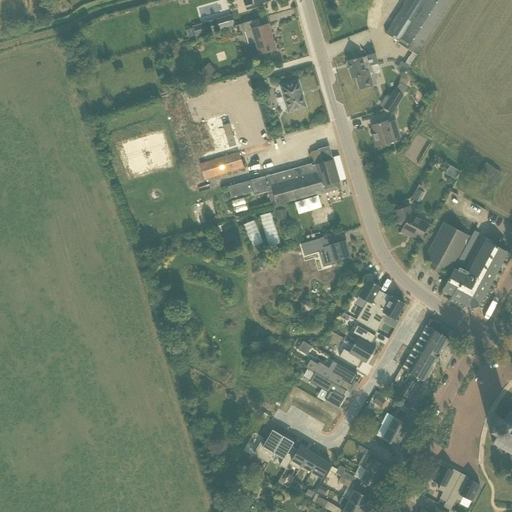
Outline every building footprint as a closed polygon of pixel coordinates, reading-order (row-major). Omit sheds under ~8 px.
[(262,3),(271,0),(270,0),(250,0),(244,2),(246,10),(263,5),(262,3)] [(406,0),(385,33),(399,42),(398,43),(416,55),(450,0),(406,0)] [(259,19),(242,23),(248,44),(256,42),(259,54),(275,49),(268,24),(261,26),(259,19)] [(215,20),(201,24),(204,34),(218,30),(215,20)] [(356,77),(360,89),(373,85),(369,70),(365,71),(363,65),(369,63),(370,65),(377,63),(375,54),(367,56),(367,57),(362,58),(361,57),(347,61),(352,78),(356,77)] [(288,112),(306,107),(303,97),(302,98),(300,91),(301,91),(298,81),(281,86),(288,112)] [(147,98),(155,96),(153,90),(145,93),(147,98)] [(395,91),(384,108),(392,113),(402,96),(395,91)] [(372,135),(376,147),(395,141),(389,120),(372,125),(375,134),(372,135)] [(317,195),(324,193),(322,186),(337,181),(339,181),(329,146),(318,149),(322,163),(312,166),(311,164),(228,187),(231,198),(253,192),(254,195),(268,191),(272,203),(276,202),(276,205),(316,194),(317,195)] [(243,167),(238,152),(200,164),(205,179),(243,167)] [(485,197),(501,173),(486,162),(474,180),(484,187),(480,193),(485,197)] [(322,186),(324,193),(339,189),(337,181),(322,186)] [(428,224),(415,217),(415,215),(411,213),(409,206),(395,211),(398,223),(404,226),(401,231),(408,235),(409,233),(420,239),(428,224)] [(450,271),(464,245),(465,245),(470,237),(469,236),(444,223),(425,258),(433,262),(441,267),(450,271)] [(461,266),(479,233),(474,230),(456,264),(461,266)] [(337,243),(335,237),(324,240),(324,237),(311,241),(312,246),(322,243),(324,250),(321,251),(326,265),(335,263),(334,260),(350,256),(345,240),(337,243)] [(466,269),(491,283),(508,252),(482,238),(466,269)] [(465,270),(459,267),(457,270),(454,268),(442,290),(452,295),(451,297),(472,308),(472,309),(478,307),(478,306),(491,283),(466,269),(465,270)] [(366,325),(385,294),(378,290),(380,287),(368,280),(358,296),(367,301),(356,319),(366,325)] [(391,298),(385,294),(366,325),(377,331),(386,315),(395,320),(405,303),(392,296),(391,298)] [(430,319),(425,327),(417,342),(401,368),(409,373),(407,377),(410,379),(401,393),(412,399),(423,380),(424,381),(439,355),(440,356),(450,339),(446,337),(450,330),(430,319)] [(358,336),(354,344),(371,354),(376,345),(371,343),(375,336),(357,325),(353,333),(358,336)] [(306,354),(311,346),(303,342),(299,349),(306,354)] [(366,363),(371,354),(354,344),(349,352),(344,349),(339,356),(357,367),(361,360),(366,363)] [(315,372),(340,387),(344,381),(352,385),(357,375),(338,364),(337,365),(333,363),(330,368),(319,362),(318,364),(310,360),(305,367),(308,369),(315,372)] [(308,369),(304,376),(311,380),(315,372),(308,369)] [(274,401),(277,396),(282,387),(277,383),(280,378),(270,372),(258,391),(245,386),(239,395),(265,410),(266,409),(267,408),(272,400),(274,401)] [(340,387),(315,372),(311,380),(309,382),(328,393),(325,399),(339,407),(345,397),(343,396),(346,390),(340,387)] [(410,409),(395,401),(392,406),(407,414),(410,409)] [(497,415),(489,429),(497,434),(492,442),(497,445),(496,448),(498,448),(499,446),(505,450),(504,452),(505,453),(507,451),(511,453),(511,455),(511,456),(511,412),(510,411),(505,420),(497,415)] [(388,428),(403,435),(408,424),(394,417),(388,428)] [(388,428),(387,430),(382,439),(397,446),(403,435),(388,428)] [(363,435),(370,439),(373,433),(366,430),(363,435)] [(283,437),(283,436),(273,431),(266,443),(262,441),(254,454),(269,462),(274,453),(273,453),(283,437)] [(294,442),(283,436),(283,437),(273,453),(274,453),(283,459),(280,465),(286,469),(291,459),(297,449),(291,446),(294,442)] [(301,465),(310,451),(299,445),(297,449),(291,459),(301,465)] [(312,471),(320,457),(310,451),(301,465),(312,471)] [(322,477),(330,463),(320,457),(312,471),(322,477)] [(372,458),(366,469),(381,477),(386,466),(372,458)] [(446,502),(461,473),(453,469),(452,470),(441,464),(432,481),(441,485),(438,489),(443,492),(440,498),(446,501),(446,502)] [(335,473),(341,476),(356,484),(358,479),(350,475),(351,475),(344,472),(346,469),(339,465),(335,473)] [(375,488),(381,477),(366,469),(360,480),(366,483),(375,488)] [(469,478),(461,473),(446,502),(446,501),(443,506),(450,510),(459,494),(471,501),(480,484),(469,479),(469,478)] [(353,490),(356,484),(341,476),(339,482),(345,485),(345,486),(353,490)] [(364,509),(369,498),(354,490),(349,500),(349,501),(364,509)] [(316,503),(324,507),(332,511),(340,511),(341,510),(319,497),(316,503)] [(343,511),(361,511),(364,509),(349,501),(349,500),(342,497),(338,503),(345,507),(343,511)]
